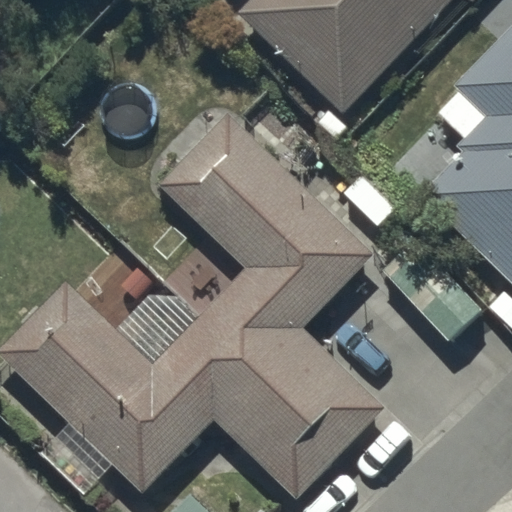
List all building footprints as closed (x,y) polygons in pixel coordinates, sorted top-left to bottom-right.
[(246,0),(240,7),(346,110),(452,0),(246,0)] [(463,148),(423,189),(511,275),(511,25),(457,83),(462,88),(441,110),(468,137),(460,145),(463,148)] [(112,458),(144,490),(218,415),(299,496),(388,405),(306,324),(378,250),(232,106),(159,180),(247,267),(203,312),(166,275),(117,324),(69,276),(0,345),(0,346),(76,422),(56,443),(92,478),(112,458)] [(487,304),(428,241),(392,275),(451,338),(487,304)] [(172,511),(275,511),(266,502),(256,511),(216,511),(195,490),(172,511)]
